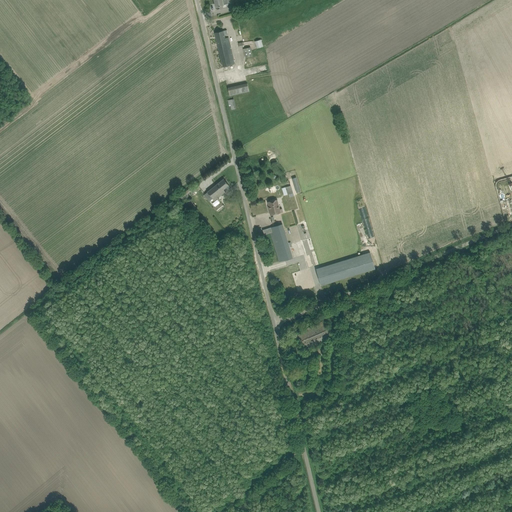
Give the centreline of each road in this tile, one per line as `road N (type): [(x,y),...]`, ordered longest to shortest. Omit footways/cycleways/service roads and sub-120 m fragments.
road 1 (unclassified): [(274,321),(196,0)]
road 2 (unclassified): [(274,321),(511,222)]
road 3 (unclassified): [(320,511),(274,321)]
